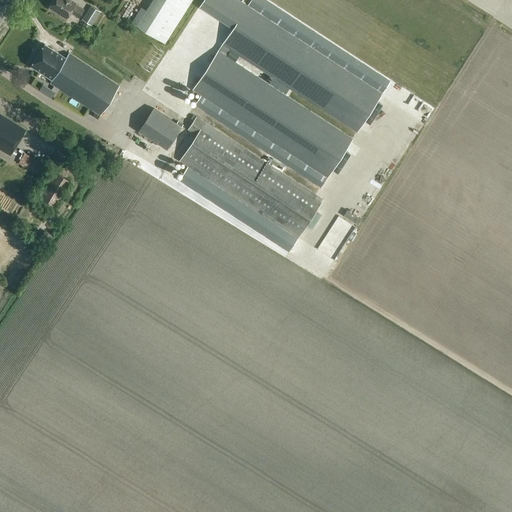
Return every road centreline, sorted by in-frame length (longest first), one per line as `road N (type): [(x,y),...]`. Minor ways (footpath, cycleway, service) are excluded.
road 1 (track): [(511,386),(105,135)]
road 2 (unknown): [(0,78),(114,146)]
